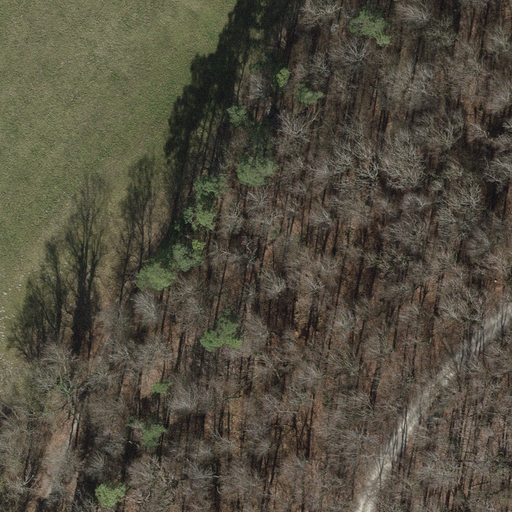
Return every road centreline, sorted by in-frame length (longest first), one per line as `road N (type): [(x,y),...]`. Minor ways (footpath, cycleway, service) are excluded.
road 1 (track): [(65,511),(94,459),(444,87),(511,32)]
road 2 (track): [(36,511),(61,427),(134,270),(265,57),(312,0)]
road 3 (track): [(511,303),(445,363),(365,511)]
